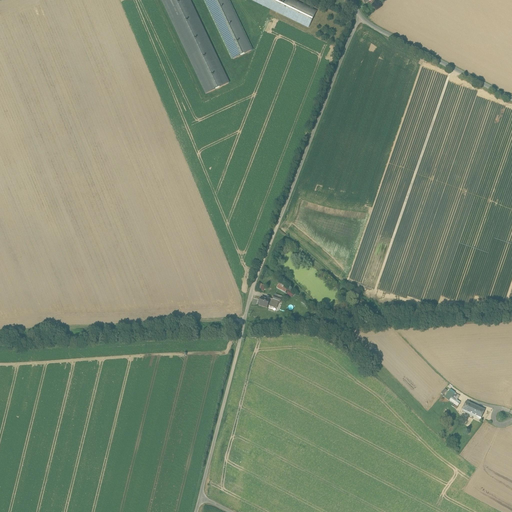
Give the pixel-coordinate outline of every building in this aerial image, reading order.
[(160,0),(206,94),(229,83),(188,0),(160,0)] [(205,0),(233,59),(251,51),(227,0),(205,0)] [(316,12),(290,0),(252,0),(309,27),(316,12)] [(267,299),(261,297),(259,305),(267,308),(270,299),(267,298),(267,299)] [(452,391),(445,398),(453,403),(451,405),(456,409),(462,400),(457,397),(458,395),(452,391)] [(473,416),(477,407),(470,404),(466,412),(473,416)] [(480,419),(484,410),(477,407),(473,416),(480,419)]
